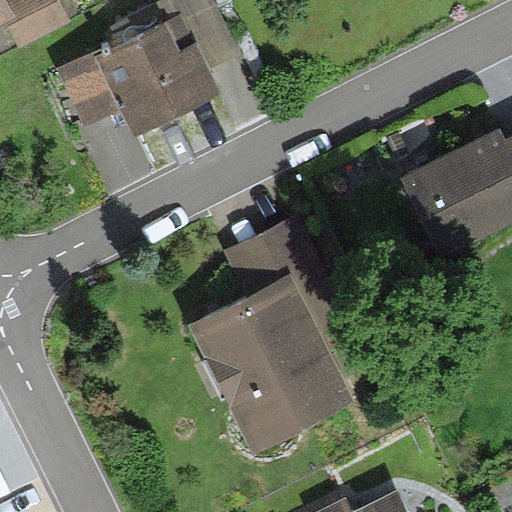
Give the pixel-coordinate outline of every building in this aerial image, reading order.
[(0,0),(0,32),(8,27),(28,61),(76,33),(56,0),(0,0)] [(142,147),(225,105),(214,82),(247,64),(214,0),(160,0),(144,9),(157,36),(54,88),(80,139),(126,115),(142,147)] [(511,124),(507,127),(501,116),(403,164),(442,240),(511,205),(511,124)] [(355,414),(323,347),(360,330),(304,215),(214,258),(239,310),(184,336),(247,466),(355,414)] [(0,472),(0,495),(9,492),(0,472)] [(415,511),(400,481),(364,500),(356,483),(298,511),(415,511)]
